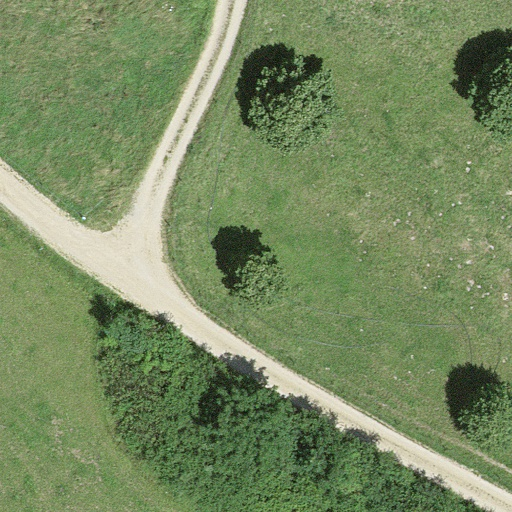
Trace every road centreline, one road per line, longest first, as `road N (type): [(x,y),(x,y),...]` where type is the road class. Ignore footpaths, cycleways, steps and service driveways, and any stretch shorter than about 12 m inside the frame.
road 1 (track): [(0,185),(308,406),(502,511)]
road 2 (track): [(232,0),(129,275)]
